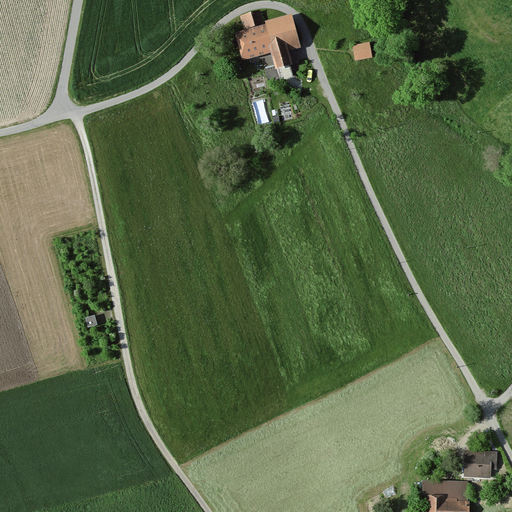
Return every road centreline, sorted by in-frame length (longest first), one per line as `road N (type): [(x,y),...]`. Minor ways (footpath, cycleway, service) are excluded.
road 1 (unclassified): [(58,116),(161,80),(240,10),(270,5),(293,13),(404,269),(511,459)]
road 2 (track): [(74,112),(127,378),(142,423),(204,511)]
